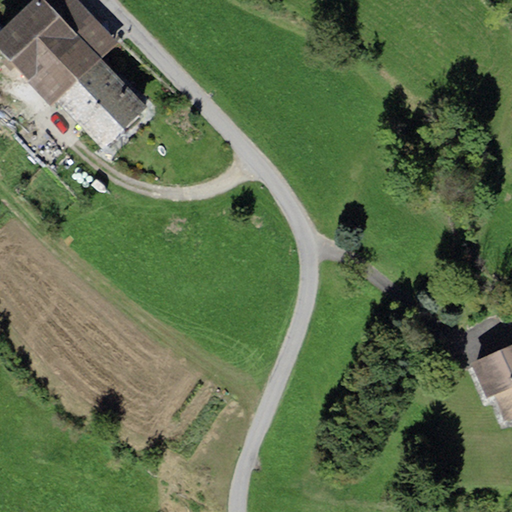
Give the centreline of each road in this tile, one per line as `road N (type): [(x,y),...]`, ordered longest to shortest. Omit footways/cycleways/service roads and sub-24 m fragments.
road 1 (unclassified): [(106,0),(274,182),(306,237),(305,306),(247,458),(237,511)]
road 2 (track): [(61,134),(125,179),(180,193),(203,192),(258,164)]
